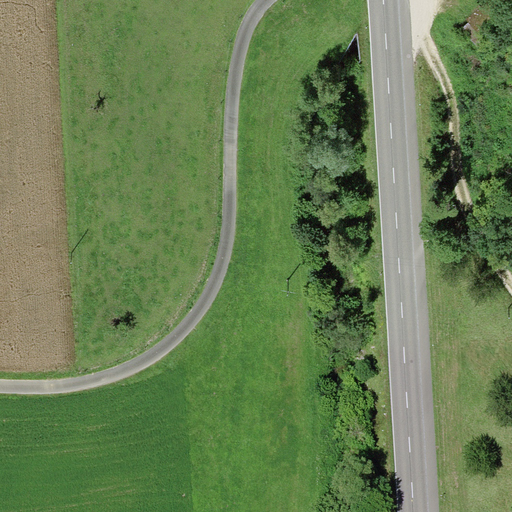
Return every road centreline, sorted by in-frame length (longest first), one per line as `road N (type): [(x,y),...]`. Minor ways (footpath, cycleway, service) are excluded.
road 1 (unclassified): [(267,0),(238,59),(225,243),(202,309),(173,344),(103,382),(0,384)]
road 2 (secondary): [(383,0),(416,511)]
road 3 (track): [(395,0),(511,286)]
